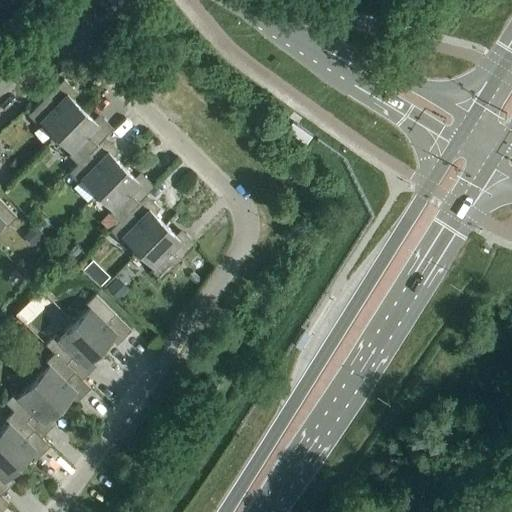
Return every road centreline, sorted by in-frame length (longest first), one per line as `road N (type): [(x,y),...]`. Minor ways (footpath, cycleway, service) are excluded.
road 1 (residential): [(57,511),(247,235),(236,201),(61,23)]
road 2 (primary): [(455,147),(227,511)]
road 3 (primary): [(264,511),(489,168)]
road 4 (unclassified): [(473,117),(286,32)]
road 5 (unclassified): [(286,32),(353,86),(455,147)]
